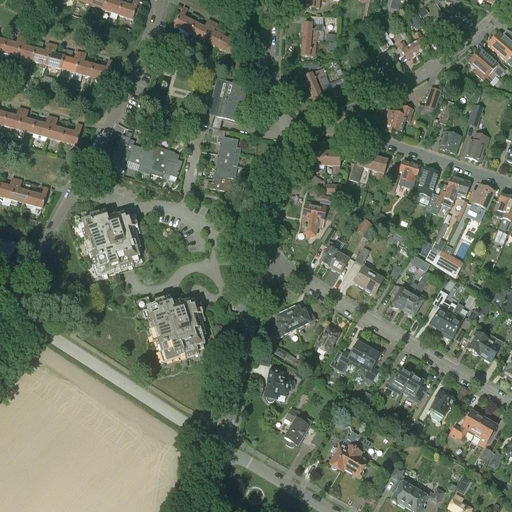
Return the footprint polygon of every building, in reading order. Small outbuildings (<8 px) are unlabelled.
[(91,0),(89,7),(103,12),(107,0),(91,0)] [(107,0),(103,12),(118,17),(122,4),(113,1),(113,0),(107,0)] [(122,4),(118,17),(132,22),(139,2),(134,0),(133,0),(131,8),(122,4)] [(319,0),(305,0),(305,9),(319,10),(319,0)] [(361,0),(361,1),(366,2),(364,15),(371,16),(373,0),(361,0)] [(391,0),(389,10),(403,14),(407,0),(391,0)] [(174,28),(189,36),(195,24),(184,19),(188,11),(183,9),(174,28)] [(453,18),(448,21),(454,30),(464,23),(458,14),(457,14),(453,9),(449,12),(453,18)] [(418,16),(421,21),(427,17),(423,12),(418,16)] [(410,18),(417,30),(423,27),(415,15),(410,18)] [(443,16),(433,23),(444,38),(454,30),(448,21),(447,22),(443,16)] [(399,25),(403,31),(411,26),(407,20),(399,25)] [(189,36),(203,42),(212,23),(208,21),(204,29),(195,24),(189,36)] [(203,42),(216,49),(222,38),(213,33),(217,26),(212,23),(203,42)] [(303,24),(302,41),(316,42),(316,33),(322,33),(323,27),(303,24)] [(396,36),(402,33),(399,28),(393,31),(396,36)] [(499,34),(493,41),(511,57),(511,34),(505,31),(501,36),(499,34)] [(417,43),(411,46),(417,55),(428,49),(422,40),(418,34),(413,37),(417,43)] [(222,38),(216,49),(230,56),(240,37),(235,35),(231,42),(222,38)] [(3,55),(17,59),(23,38),(18,37),(15,45),(6,43),(3,55)] [(17,59),(32,63),(35,51),(25,48),(28,40),(23,38),(17,59)] [(375,42),(382,53),(387,50),(381,39),(375,42)] [(316,42),(302,41),(300,57),(314,59),(316,42)] [(511,57),(493,41),(487,47),(511,68),(511,57)] [(417,55),(411,46),(406,49),(402,43),(397,46),(401,52),(406,62),(417,55)] [(32,63),(46,67),(52,46),(47,45),(44,53),(35,51),(32,63)] [(46,67),(61,71),(64,59),(54,56),(57,48),(52,46),(46,67)] [(479,51),(474,57),(495,76),(496,76),(498,78),(504,72),(497,67),(498,67),(479,51)] [(61,71),(75,75),(81,54),(76,53),(73,61),(64,59),(61,71)] [(75,75),(90,79),(93,67),(83,64),(86,56),(81,54),(75,75)] [(378,66),(373,69),(378,79),(389,72),(384,62),(383,63),(380,57),(375,60),(378,66)] [(474,57),(468,64),(475,70),(472,74),(487,86),(496,76),(495,76),(474,57)] [(237,61),(234,72),(240,74),(243,63),(237,61)] [(105,70),(93,67),(90,79),(107,83),(112,63),(108,62),(105,70)] [(364,66),(359,69),(362,75),(368,85),(378,79),(373,69),(367,72),(364,66)] [(304,78),(310,93),(323,88),(316,73),(304,78)] [(217,118),(238,124),(246,89),(213,81),(212,87),(225,90),(217,118)] [(332,84),(334,89),(341,85),(339,81),(332,84)] [(323,88),(310,93),(317,108),(329,103),(323,88)] [(430,90),(424,108),(434,112),(440,93),(430,90)] [(441,104),(437,114),(441,116),(438,123),(445,126),(452,108),(441,104)] [(419,106),(416,114),(431,119),(434,112),(424,108),(419,106)] [(467,125),(477,128),(483,110),(473,106),(467,125)] [(389,112),(382,131),(385,132),(393,135),(396,127),(395,127),(397,120),(399,121),(400,116),(403,117),(406,109),(400,107),(397,115),(389,112)] [(396,127),(393,135),(400,137),(405,123),(409,124),(413,112),(406,109),(403,117),(400,116),(399,121),(397,120),(395,127),(396,127)] [(3,127),(17,131),(23,111),(18,110),(16,118),(6,115),(3,127)] [(17,131),(32,135),(35,123),(26,121),(28,112),(23,111),(17,131)] [(213,117),(202,115),(199,126),(201,127),(204,128),(207,128),(210,129),(213,117)] [(32,135),(47,139),(52,119),(47,118),(45,126),(35,123),(32,135)] [(47,139),(61,143),(64,131),(55,129),(57,120),(52,119),(47,139)] [(74,134),(64,131),(61,143),(76,148),(82,127),(76,126),(74,134)] [(169,142),(172,135),(165,132),(162,139),(169,142)] [(439,150),(455,156),(461,139),(445,133),(439,150)] [(464,159),(479,164),(480,162),(482,163),(483,158),(481,157),(485,147),(486,147),(489,138),(475,134),(472,142),(470,142),(464,159)] [(117,151),(115,158),(127,163),(133,147),(134,143),(130,142),(128,146),(125,145),(127,140),(125,139),(122,138),(119,147),(117,146),(115,151),(117,151)] [(220,144),(218,157),(224,158),(224,156),(225,156),(226,154),(235,155),(240,156),(241,150),(236,149),(237,142),(218,139),(218,143),(220,144)] [(133,147),(127,163),(140,167),(145,151),(133,147)] [(145,151),(140,167),(152,171),(157,156),(159,152),(154,150),(153,154),(145,151)] [(317,167),(325,167),(326,153),(312,152),(311,166),(311,167),(311,173),(317,174),(317,167)] [(326,153),(325,167),(333,168),(332,175),(338,175),(339,168),(340,154),(326,153)] [(370,172),(374,158),(360,153),(356,166),(354,165),(349,181),(358,184),(362,169),(370,172)] [(218,157),(215,169),(222,171),(222,168),(223,169),(223,166),(233,168),(235,155),(226,154),(225,156),(224,156),(224,158),(218,157)] [(152,171),(150,175),(163,180),(164,175),(170,160),(157,156),(152,171)] [(388,162),(374,158),(370,172),(377,174),(375,180),(381,182),(383,176),(388,162)] [(182,164),(170,160),(164,175),(177,179),(182,164)] [(402,174),(400,181),(414,185),(416,178),(420,168),(402,162),(399,173),(402,174)] [(215,169),(213,182),(219,183),(220,181),(221,181),(221,179),(230,181),(233,168),(223,166),(223,169),(222,168),(222,171),(215,169)] [(438,174),(424,169),(419,186),(415,185),(413,193),(430,199),(425,213),(430,214),(437,197),(431,195),(438,174)] [(309,175),(305,180),(319,189),(322,184),(309,175)] [(389,186),(395,188),(399,178),(393,176),(389,186)] [(439,195),(435,205),(441,208),(441,207),(450,211),(455,200),(455,198),(456,196),(460,181),(451,178),(445,197),(439,195)] [(219,183),(213,182),(213,185),(207,184),(206,190),(228,194),(230,181),(221,179),(221,181),(220,181),(219,183)] [(0,198),(11,202),(17,181),(12,180),(9,188),(0,185),(0,198)] [(11,202),(10,205),(16,207),(17,203),(25,206),(29,194),(24,192),(19,191),(22,183),(17,181),(11,202)] [(456,196),(455,198),(460,200),(461,198),(465,199),(470,184),(460,181),(456,196)] [(326,195),(341,196),(342,186),(326,186),(326,195)] [(479,187),(472,204),(486,211),(494,194),(479,187)] [(29,194),(25,206),(42,210),(48,190),(43,189),(40,197),(35,196),(30,194),(29,194)] [(494,217),(501,220),(510,198),(501,195),(498,204),(499,204),(494,217)] [(320,197),(319,205),(329,207),(331,199),(320,197)] [(511,198),(510,198),(501,220),(496,232),(504,235),(509,223),(511,216),(511,198)] [(304,235),(308,239),(309,239),(314,237),(316,229),(320,230),(322,220),(323,221),(326,209),(305,205),(303,216),(304,217),(302,227),(304,227),(304,229),(305,229),(304,235)] [(90,219),(81,222),(82,224),(79,225),(77,226),(80,234),(82,233),(86,244),(89,243),(93,254),(90,255),(96,273),(99,272),(101,277),(115,273),(114,271),(119,269),(120,273),(133,268),(131,262),(140,259),(137,251),(140,250),(134,230),(138,228),(134,218),(126,221),(124,215),(116,218),(115,215),(107,218),(105,212),(99,214),(98,211),(88,214),(90,219)] [(360,218),(357,223),(360,225),(355,233),(368,241),(375,228),(360,218)] [(425,262),(434,267),(446,243),(441,240),(448,227),(446,227),(450,219),(447,218),(443,225),(444,225),(436,241),(435,243),(434,243),(425,262)] [(377,219),(373,225),(379,228),(383,223),(377,219)] [(329,269),(330,269),(338,255),(341,250),(328,242),(334,232),(328,229),(320,243),(329,248),(320,263),(324,266),(324,268),(327,269),(329,269)] [(413,253),(425,259),(432,246),(420,240),(413,253)] [(0,264),(6,269),(10,261),(9,260),(17,247),(0,241),(0,264)] [(355,263),(361,267),(369,253),(363,249),(355,263)] [(338,255),(330,269),(330,270),(331,271),(334,273),(335,273),(340,275),(349,260),(345,257),(344,259),(338,255)] [(430,266),(414,256),(410,263),(426,273),(430,266)] [(435,269),(454,281),(460,270),(440,258),(435,269)] [(358,288),(364,291),(373,276),(367,272),(368,270),(364,267),(354,284),(358,286),(358,288)] [(390,277),(395,280),(401,271),(396,268),(390,277)] [(373,276),(364,291),(369,294),(370,293),(375,296),(384,280),(380,277),(378,279),(373,276)] [(412,296),(402,312),(407,315),(407,317),(410,319),(412,318),(413,318),(423,303),(417,299),(429,280),(424,277),(415,291),(412,296)] [(468,291),(478,296),(481,292),(471,286),(468,291)] [(491,304),(500,308),(508,290),(499,286),(494,297),(484,292),(480,298),(491,304)] [(393,292),(391,295),(396,298),(392,306),(393,307),(393,308),(396,310),(398,309),(402,312),(412,296),(396,287),(393,292)] [(432,320),(429,325),(431,327),(441,333),(456,308),(452,306),(451,308),(444,304),(448,296),(440,292),(431,307),(440,312),(434,321),(432,320)] [(158,341),(155,342),(161,360),(164,359),(166,365),(180,360),(179,358),(184,356),(185,360),(198,356),(197,349),(205,346),(202,338),(205,337),(199,317),(203,315),(200,306),(191,309),(189,303),(182,305),(181,303),(172,305),(171,300),(164,302),(163,298),(154,301),(155,306),(146,309),(147,311),(145,312),(142,313),(145,321),(147,320),(151,332),(154,330),(158,341)] [(511,299),(509,298),(502,313),(511,310),(511,299)] [(478,314),(485,318),(491,307),(485,302),(478,314)] [(294,308),(287,311),(296,331),(314,322),(312,317),(308,319),(304,311),(300,313),(298,309),(296,310),(294,308)] [(456,308),(441,333),(445,336),(444,339),(449,342),(450,343),(464,319),(458,315),(461,311),(456,308)] [(511,310),(502,313),(511,320),(511,310)] [(296,331),(287,311),(279,315),(280,318),(278,319),(279,322),(276,324),(280,332),(276,334),(278,339),(296,331)] [(466,321),(472,324),(477,315),(472,312),(466,321)] [(318,323),(315,325),(315,326),(313,327),(316,333),(321,331),(318,323)] [(317,348),(327,355),(339,334),(338,334),(338,333),(333,329),(332,330),(330,329),(329,329),(328,329),(323,338),(321,337),(316,346),(317,347),(317,348)] [(476,334),(466,350),(472,354),(472,355),(476,357),(477,356),(479,357),(488,341),(481,337),(483,333),(478,331),(476,334)] [(490,338),(488,341),(479,357),(491,364),(500,349),(499,349),(502,344),(490,338)] [(353,362),(359,366),(369,349),(363,345),(362,347),(357,344),(357,345),(355,345),(354,347),(355,348),(350,356),(344,353),(336,366),(342,370),(344,366),(346,367),(348,364),(350,365),(351,365),(353,362)] [(274,355),(286,362),(286,364),(295,370),(299,362),(287,355),(278,349),(274,355)] [(369,349),(359,366),(366,370),(364,372),(365,374),(366,375),(365,378),(367,379),(365,383),(370,386),(378,373),(372,370),(377,361),(379,361),(380,359),(379,358),(380,357),(375,354),(376,353),(369,349)] [(265,398),(266,399),(267,401),(268,403),(270,404),(272,404),(274,402),(275,401),(277,401),(278,395),(286,397),(288,389),(292,390),(294,383),(280,380),(282,371),(271,369),(265,398)] [(407,371),(406,373),(401,370),(397,377),(393,374),(386,386),(390,389),(391,388),(396,390),(397,388),(403,392),(412,376),(411,376),(412,374),(407,371)] [(296,387),(302,391),(310,379),(298,372),(294,377),(300,381),(296,387)] [(412,376),(403,392),(410,396),(408,398),(413,401),(412,402),(416,404),(423,392),(420,390),(424,383),(418,380),(419,378),(413,375),(412,376)] [(437,399),(437,400),(430,413),(442,420),(449,409),(451,410),(456,402),(452,400),(451,398),(448,397),(447,397),(440,393),(437,399)] [(375,403),(370,401),(366,408),(371,411),(375,403)] [(293,425),(284,439),(285,440),(284,442),(284,446),(291,450),(294,448),(295,446),(298,448),(309,428),(297,421),(300,416),(291,410),(285,420),(293,425)] [(467,434),(473,438),(484,419),(478,416),(477,417),(472,413),(465,425),(463,424),(460,429),(454,426),(454,427),(455,428),(449,437),(455,441),(457,438),(462,441),(467,434)] [(484,419),(473,438),(480,442),(478,446),(483,449),(485,445),(487,446),(492,439),(490,437),(496,428),(490,424),(491,423),(484,419)] [(406,421),(400,431),(407,435),(413,425),(406,421)] [(413,425),(407,435),(414,439),(422,426),(415,422),(413,425)] [(310,445),(316,449),(323,437),(316,434),(310,445)] [(334,458),(329,466),(331,467),(331,469),(332,470),(333,471),(335,471),(337,470),(342,473),(343,471),(362,438),(359,436),(358,438),(352,434),(348,441),(346,439),(341,448),(340,447),(338,451),(335,449),(331,456),(334,458)] [(362,438),(343,471),(358,479),(358,478),(360,479),(362,478),(363,475),(363,473),(362,472),(367,464),(359,459),(364,450),(367,452),(371,445),(365,442),(366,440),(362,438)] [(509,457),(511,458),(511,441),(501,460),(495,456),(489,467),(496,471),(500,463),(504,465),(509,457)] [(384,459),(391,462),(397,452),(391,448),(384,459)] [(479,461),(485,464),(491,454),(486,451),(479,461)] [(403,509),(404,508),(414,491),(407,487),(410,482),(401,477),(403,472),(396,468),(391,478),(397,482),(392,491),(392,493),(395,495),(390,502),(397,506),(403,509)] [(451,485),(448,491),(453,494),(457,488),(451,485)] [(415,491),(404,508),(411,511),(419,511),(427,499),(437,505),(443,494),(436,490),(433,496),(417,487),(415,491)] [(467,511),(459,507),(462,501),(455,497),(449,507),(456,511),(455,511),(467,511)]
